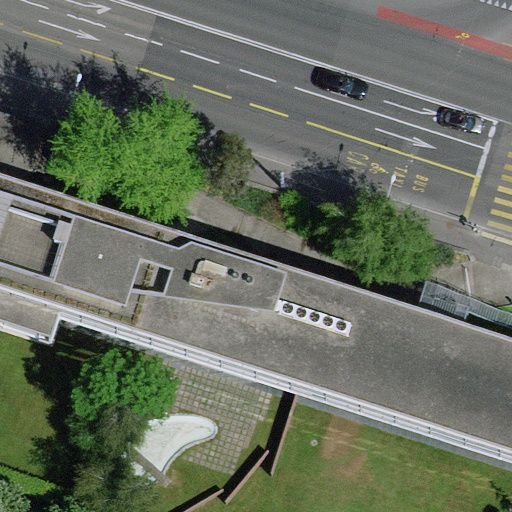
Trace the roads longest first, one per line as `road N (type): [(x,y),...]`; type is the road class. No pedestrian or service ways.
road 1 (secondary): [(511,124),(278,52)]
road 2 (secondary): [(511,6),(418,35),(278,52)]
road 3 (secondary): [(278,52),(107,0)]
